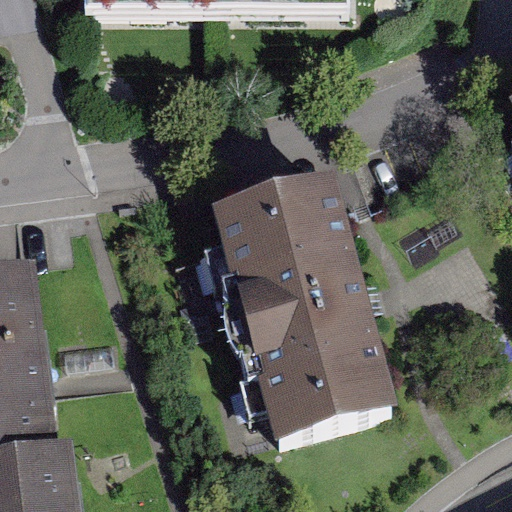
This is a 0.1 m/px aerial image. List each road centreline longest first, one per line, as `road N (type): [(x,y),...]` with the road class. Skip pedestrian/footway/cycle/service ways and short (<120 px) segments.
road 1 (residential): [(60,185),(234,158),(358,118),(511,45)]
road 2 (residential): [(14,0),(49,109),(60,185)]
